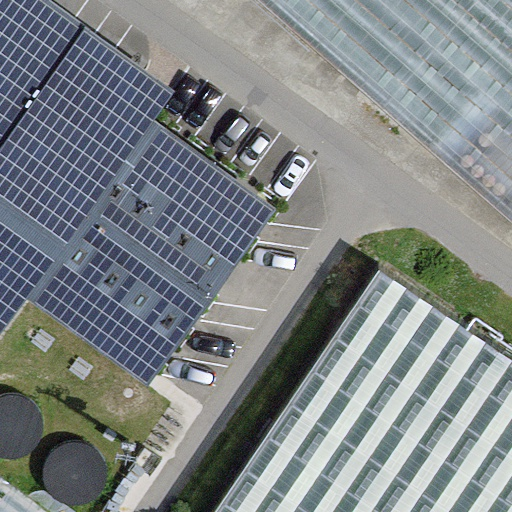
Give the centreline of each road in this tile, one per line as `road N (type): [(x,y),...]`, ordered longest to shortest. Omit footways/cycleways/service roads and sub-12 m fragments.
road 1 (unclassified): [(138,0),(511,272)]
road 2 (track): [(152,511),(365,165)]
